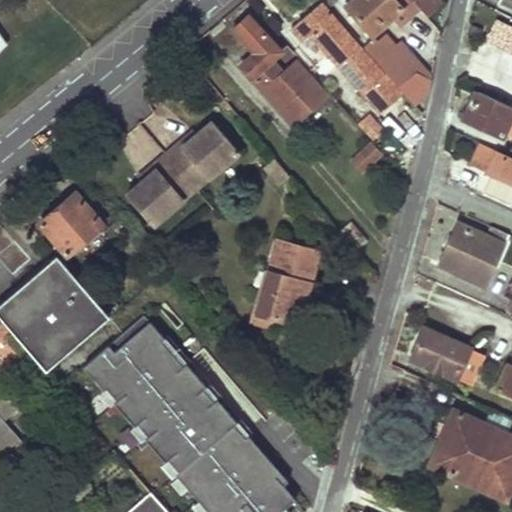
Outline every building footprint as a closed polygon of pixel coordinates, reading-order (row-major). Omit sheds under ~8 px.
[(415,3),(412,0),(357,0),(350,6),(376,36),(415,3)] [(430,20),(445,6),(440,0),(412,0),(415,3),(430,20)] [(324,2),(293,28),(303,38),(312,31),(381,113),(402,95),(324,2)] [(327,99),(299,66),(285,78),(273,63),(282,56),(251,19),(236,31),(257,56),(243,69),(295,129),(327,99)] [(511,31),(501,26),(493,43),(489,41),(487,45),(511,56),(511,31)] [(421,72),(400,46),(381,63),(403,88),(421,72)] [(416,104),(429,93),(432,79),(421,72),(403,88),(416,104)] [(511,106),(477,90),(465,117),(503,135),(505,130),(511,132),(511,106)] [(242,151),(213,122),(198,135),(184,147),(180,144),(155,166),(158,169),(144,182),(129,195),(156,226),(187,199),(177,188),(188,178),(201,167),(211,178),(242,151)] [(143,130),(134,138),(155,160),(164,152),(143,130)] [(195,131),(180,144),(184,147),(198,135),(195,131)] [(365,175),(383,150),(366,137),(348,162),(365,175)] [(392,138),(382,146),(394,160),(404,152),(392,138)] [(511,157),(482,144),(471,166),(511,185),(511,157)] [(158,169),(155,166),(141,178),(144,182),(158,169)] [(188,178),(198,189),(211,178),(201,167),(188,178)] [(188,178),(177,188),(187,199),(198,189),(188,178)] [(103,224),(76,193),(42,222),(69,255),(103,224)] [(511,235),(497,229),(492,238),(460,223),(440,265),(486,288),(511,235)] [(321,249),(279,237),(259,311),(276,315),(293,320),(305,279),(312,282),(321,249)] [(59,256),(0,306),(0,314),(49,371),(112,317),(59,256)] [(312,282),(305,279),(293,320),(301,322),(312,282)] [(276,315),(259,311),(256,321),(273,326),(276,315)] [(469,349),(425,328),(411,360),(455,381),(469,349)] [(277,511),(296,496),(145,329),(117,354),(111,347),(87,368),(216,511),(277,511)] [(511,368),(496,361),(484,382),(511,395),(511,368)] [(20,405),(0,381),(0,407),(7,416),(20,405)] [(38,426),(20,405),(7,416),(25,437),(38,426)] [(511,435),(453,409),(446,426),(456,430),(438,470),(508,501),(511,491),(511,435)] [(47,468),(0,414),(0,451),(10,464),(2,471),(9,478),(17,472),(27,485),(47,468)] [(446,426),(429,466),(438,470),(456,430),(446,426)] [(132,467),(116,449),(68,488),(80,503),(85,498),(82,494),(117,464),(126,474),(132,467)] [(171,511),(153,491),(129,511),(171,511)]
